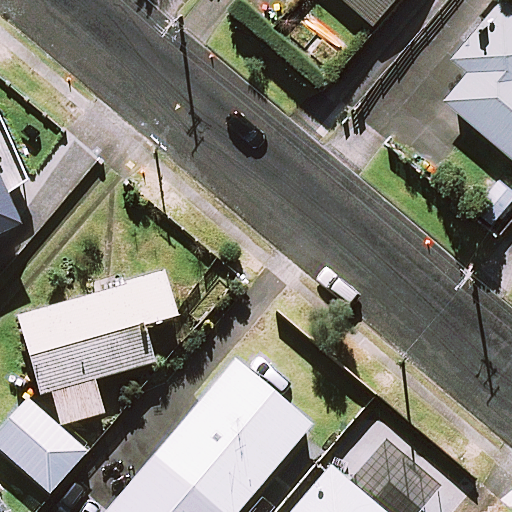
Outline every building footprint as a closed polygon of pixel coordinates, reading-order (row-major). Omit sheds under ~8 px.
[(350,0),(376,23),(396,0),(350,0)] [(511,0),(505,0),(457,57),(473,70),(449,98),(511,150),(511,0)] [(0,233),(17,225),(0,187),(0,233)] [(51,393),(61,425),(103,412),(93,380),(152,362),(142,327),(175,317),(162,274),(17,319),(40,396),(51,393)] [(235,511),(308,426),(233,362),(106,511),(235,511)] [(85,452),(26,400),(0,429),(0,450),(48,494),(85,452)] [(380,511),(328,468),(290,511),(380,511)]
